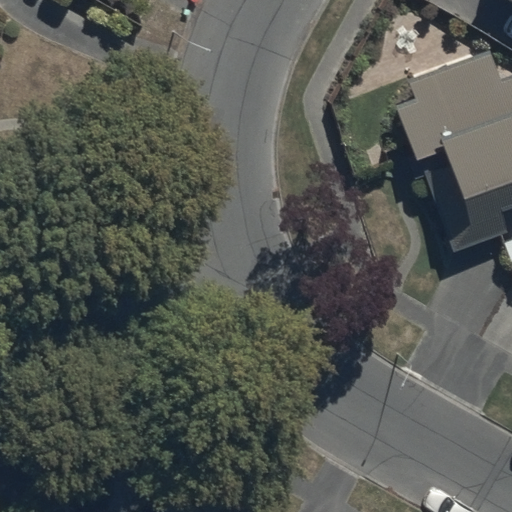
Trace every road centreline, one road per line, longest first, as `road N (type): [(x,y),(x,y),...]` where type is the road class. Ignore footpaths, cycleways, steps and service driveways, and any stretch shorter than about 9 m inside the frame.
road 1 (residential): [(510,511),(361,436),(220,278)]
road 2 (residential): [(258,0),(218,134),(220,278)]
road 3 (residential): [(220,278),(39,359),(0,423)]
